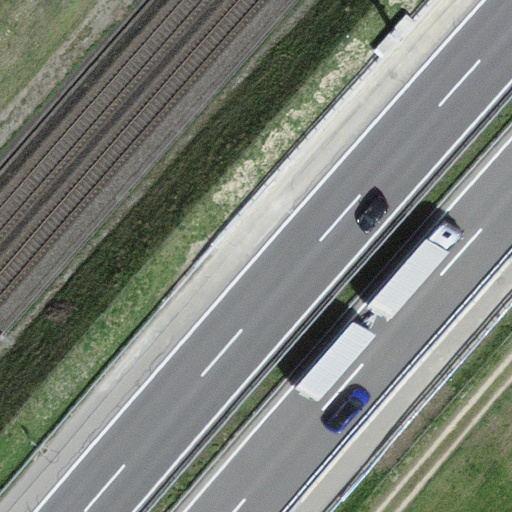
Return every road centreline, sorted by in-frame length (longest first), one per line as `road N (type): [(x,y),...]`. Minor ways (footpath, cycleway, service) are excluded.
road 1 (motorway): [(511,24),(84,511)]
road 2 (motorway): [(234,511),(511,194)]
road 3 (track): [(511,368),(388,511)]
